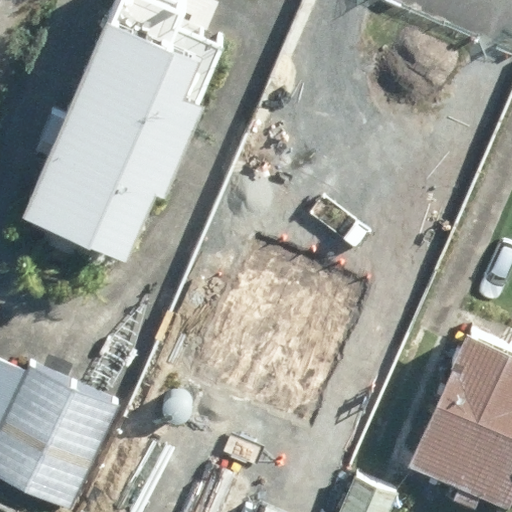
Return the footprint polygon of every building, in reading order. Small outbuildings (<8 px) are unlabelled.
[(72,138),(42,206),(146,249),(176,180),(184,183),(224,92),(205,85),(220,49),(126,9),(81,113),(60,104),(50,127),(72,138)] [(197,301),(134,439),(256,494),(284,506),(396,257),(275,203),(225,314),(197,301)] [(483,327),(421,459),(473,484),(466,496),(486,504),(493,490),(511,499),(511,323),(511,324),(505,337),(483,327)] [(38,359),(0,431),(0,466),(71,505),(125,406),(38,359)] [(396,511),(406,490),(357,468),(337,511),(396,511)] [(294,511),(245,490),(235,511),(294,511)]
